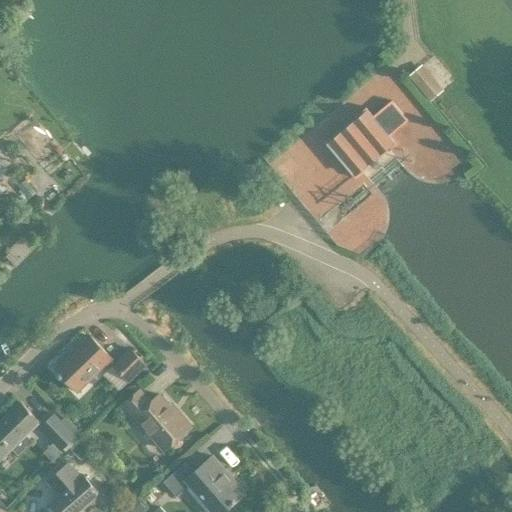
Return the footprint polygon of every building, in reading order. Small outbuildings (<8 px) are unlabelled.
[(390,136),(408,120),(392,101),(373,116),(366,107),(325,142),(356,178),(397,144),(390,136)] [(77,392),(112,358),(90,335),(55,369),(59,374),(58,375),(69,386),(70,384),(77,392)] [(141,360),(148,354),(137,342),(129,349),(130,350),(113,366),(128,382),(146,365),(141,360)] [(159,394),(150,403),(139,391),(121,406),(133,420),(136,417),(165,450),(189,429),(187,426),(187,422),(182,416),(178,415),(159,394)] [(26,433),(38,421),(21,403),(0,422),(0,458),(11,448),(19,455),(34,441),(26,433)] [(55,413),(40,428),(60,449),(61,450),(62,449),(76,435),(57,415),(55,413)] [(73,449),(82,458),(91,449),(82,440),(73,449)] [(213,511),(221,511),(244,493),(213,456),(194,473),(185,463),(163,481),(176,496),(190,484),(213,511)] [(83,474),(80,477),(68,463),(47,481),(59,495),(49,504),(56,511),(79,511),(100,494),(83,474)]
